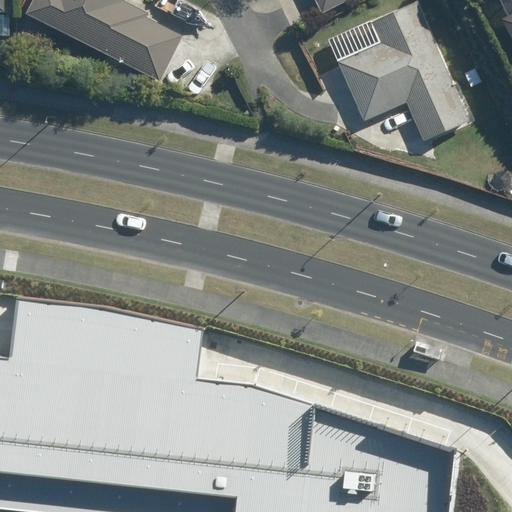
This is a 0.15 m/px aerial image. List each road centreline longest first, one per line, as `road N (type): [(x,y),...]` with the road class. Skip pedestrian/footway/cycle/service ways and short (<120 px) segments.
road 1 (secondary): [(511,343),(201,245),(0,206)]
road 2 (secondary): [(0,138),(262,192),(511,270)]
road 3 (residential): [(225,0),(254,63),(316,105)]
